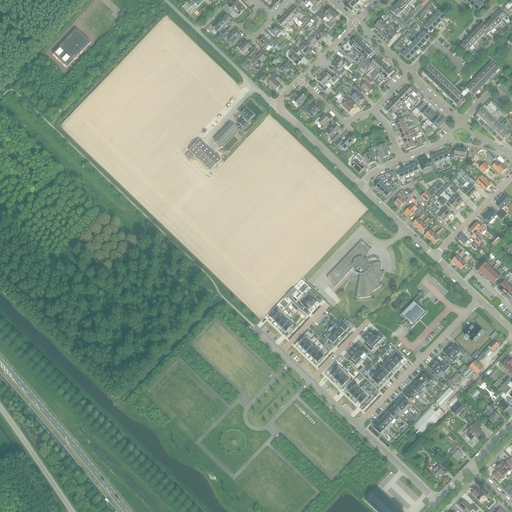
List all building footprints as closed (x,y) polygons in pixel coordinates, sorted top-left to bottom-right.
[(227,6),(230,8),(231,7),(239,15),(244,9),(236,1),(235,2),(232,0),(227,6)] [(320,0),(314,0),(311,3),(313,5),(312,7),(314,8),(312,11),(314,13),(319,8),(317,6),(321,1),(320,0)] [(347,0),(341,0),(346,3),(347,2),(353,8),(356,4),(352,0),(348,0),(347,0)] [(402,0),(400,0),(398,3),(404,9),(408,5),(402,0)] [(480,1),(474,8),(477,11),(484,5),(480,1)] [(398,3),(394,7),(400,13),(404,9),(398,3)] [(293,6),(289,10),(296,17),(300,13),(293,6)] [(400,13),(394,7),(390,11),(397,17),(400,13)] [(326,17),(328,19),(334,13),(330,9),(325,14),(323,12),(321,10),(317,14),(319,16),(318,17),(320,19),(322,20),(326,17)] [(386,9),(384,11),(389,17),(391,18),(393,16),(391,14),(386,9)] [(289,10),(285,14),(292,21),(296,17),(289,10)] [(439,11),(436,15),(442,21),(446,17),(439,11)] [(500,11),(496,15),(502,21),(504,18),(506,21),(508,19),(500,11)] [(216,21),(211,26),(217,31),(226,22),(225,21),(228,18),(223,13),(220,16),(216,20),(216,21)] [(334,13),(328,19),(330,21),(326,24),(331,28),(335,23),(333,21),(338,16),(334,13)] [(285,14),(282,18),(289,25),(292,21),(285,14)] [(378,31),(385,24),(383,21),(386,18),(383,15),(380,19),(381,20),(375,26),(374,27),(377,30),(378,28),(379,30),(378,31)] [(436,15),(432,19),(438,25),(442,21),(436,15)] [(496,15),(492,19),(498,24),(502,21),(496,15)] [(280,18),(277,21),(278,22),(285,29),(287,31),(288,29),(287,27),(289,25),(282,18),(281,19),(280,18)] [(432,19),(428,23),(434,29),(438,25),(432,19)] [(492,19),(488,22),(494,28),(498,24),(492,19)] [(488,22),(485,26),(484,26),(490,32),(491,32),(494,28),(488,22)] [(379,32),(382,34),(389,27),(391,25),(389,23),(387,25),(385,24),(378,31),(379,30),(380,31),(379,32)] [(434,29),(428,23),(424,27),(431,33),(434,29)] [(482,23),(478,28),(484,34),(484,33),(487,35),(490,32),(484,26),(485,26),(482,23)] [(271,33),(270,34),(274,37),(275,36),(277,36),(278,37),(281,34),(280,33),(282,31),(276,24),(269,31),(271,33)] [(387,37),(393,31),(389,27),(382,34),(382,35),(385,37),(386,36),(387,37),(386,38),(387,37)] [(478,28),(474,31),(480,37),(484,34),(478,28)] [(76,29),(53,54),(66,67),(90,42),(76,29)] [(422,33),(420,35),(427,41),(430,37),(421,29),(420,31),(422,33)] [(221,36),(224,39),(230,33),(227,30),(221,36)] [(231,42),(229,43),(233,46),(240,39),(238,37),(239,35),(235,31),(228,38),(231,42)] [(315,32),(312,36),(319,43),(325,37),(318,31),(316,33),(315,32)] [(393,31),(387,37),(388,38),(387,39),(390,42),(391,41),(397,35),(398,33),(396,32),(395,33),(393,31)] [(474,31),(471,35),(477,41),(480,37),(474,31)] [(308,41),(306,43),(313,49),(319,43),(312,36),(309,34),(306,37),(306,38),(308,40),(308,41)] [(417,39),(416,39),(423,45),(427,41),(420,35),(418,37),(416,36),(415,38),(417,39)] [(471,35),(467,39),(473,45),(477,41),(471,35)] [(263,49),(265,50),(269,46),(270,47),(272,47),(273,46),(275,47),(278,44),(272,38),(269,41),(264,36),(259,42),(264,47),(263,49)] [(350,45),(354,49),(361,41),(357,37),(350,45)] [(416,39),(413,43),(419,49),(423,45),(416,39)] [(467,39),(463,43),(469,49),(473,45),(467,39)] [(313,49),(306,43),(304,40),(301,42),(303,44),(298,50),(301,53),(303,51),(307,55),(313,49)] [(353,54),(355,55),(365,45),(361,41),(354,49),(356,51),(353,54)] [(235,48),(238,51),(240,48),(247,55),(250,53),(247,50),(251,47),(246,42),(242,46),(240,43),(235,48)] [(413,43),(409,47),(415,53),(419,49),(413,43)] [(463,43),(459,47),(465,53),(468,55),(472,51),(469,49),(463,43)] [(359,54),(361,56),(368,49),(365,45),(355,55),(356,57),(359,54)] [(289,58),(297,65),(299,63),(302,60),(296,55),(298,52),(293,47),(290,51),(293,54),(289,58)] [(409,47),(405,51),(412,57),(415,53),(409,47)] [(363,63),(365,65),(369,60),(367,58),(372,53),(368,49),(361,56),(364,58),(361,61),(363,63)] [(412,57),(405,51),(401,55),(408,61),(412,57)] [(264,64),(262,62),(266,58),(261,53),(257,58),(254,55),(250,60),(254,64),(256,62),(261,67),(264,64)] [(340,57),(336,61),(343,68),(346,65),(348,68),(352,64),(347,60),(345,62),(340,57)] [(372,66),(374,68),(381,61),(377,57),(372,62),(369,60),(365,65),(369,69),(372,66)] [(343,68),(336,61),(332,65),(337,70),(335,72),(339,77),(343,73),(341,71),(343,68)] [(373,73),(375,75),(385,64),(381,61),(374,68),(376,70),(373,73)] [(466,94),(469,91),(474,96),(499,69),(492,62),(463,92),(466,94)] [(280,70),(284,74),(283,75),(287,79),(294,71),(286,63),(280,70)] [(379,73),(382,75),(389,68),(385,64),(375,75),(376,76),(379,73)] [(463,97),(466,94),(463,92),(460,95),(429,65),(422,72),(459,107),(466,100),(463,97)] [(389,68),(382,75),(386,79),(393,72),(389,68)] [(325,72),(321,76),(329,83),(331,80),(334,83),(337,79),(333,75),(331,77),(325,72)] [(268,84),(275,91),(281,85),(275,80),(278,78),(273,73),(271,76),(273,78),(268,84)] [(329,83),(321,76),(317,80),(322,85),(320,87),(325,92),(328,88),(326,86),(329,83)] [(363,79),(366,82),(361,87),(369,94),(374,89),(370,85),(373,82),(366,76),(363,79)] [(353,88),(355,90),(352,92),(352,94),(354,95),(351,98),(359,105),(365,98),(360,94),(362,92),(356,85),(353,88)] [(407,85),(403,89),(413,99),(415,97),(412,94),(414,92),(417,95),(419,92),(412,85),(410,88),(407,85)] [(403,89),(400,93),(406,100),(409,97),(412,100),(413,99),(403,89)] [(289,100),(292,102),(294,100),(299,106),(307,98),(301,92),(296,97),(293,95),(289,100)] [(400,93),(396,97),(406,106),(407,105),(404,102),(406,100),(400,93)] [(342,96),(344,98),(347,101),(342,106),(350,113),(354,108),(353,107),(356,104),(347,96),(345,94),(342,96)] [(396,97),(392,101),(399,108),(401,105),(404,108),(406,106),(396,97)] [(392,101),(388,105),(398,114),(400,113),(397,110),(399,108),(392,101)] [(419,107),(417,109),(422,114),(429,108),(423,103),(419,107)] [(302,111),(305,114),(307,112),(313,117),(319,110),(314,105),(311,108),(310,107),(309,108),(307,106),(302,111)] [(398,114),(388,105),(385,109),(391,115),(394,113),(398,117),(399,116),(398,114)] [(477,114),(479,116),(485,110),(482,107),(477,112),(478,113),(477,114)] [(241,118),(237,123),(241,127),(245,122),(246,122),(248,120),(248,121),(254,115),(246,108),(241,113),(240,113),(244,116),(242,118),(241,118)] [(422,114),(427,120),(434,113),(429,108),(422,114)] [(479,116),(482,119),(488,113),(485,110),(479,116)] [(427,120),(433,125),(439,118),(434,113),(427,120)] [(482,119),(485,122),(491,116),(488,113),(482,119)] [(315,121),(315,123),(318,125),(320,123),(323,126),(321,127),(324,129),(329,124),(327,122),(329,119),(325,115),(321,119),(319,117),(315,121)] [(485,122),(489,125),(495,119),(491,116),(485,122)] [(396,125),(398,130),(410,125),(409,123),(406,124),(403,118),(398,121),(399,124),(396,125)] [(439,118),(433,125),(438,130),(444,123),(439,118)] [(489,125),(492,128),(498,122),(495,119),(489,125)] [(239,130),(236,128),(230,122),(214,139),(220,145),(222,147),(239,130)] [(492,128),(495,131),(501,125),(498,122),(492,128)] [(398,130),(400,135),(409,131),(408,128),(411,127),(414,126),(413,123),(410,125),(398,130)] [(331,140),(334,142),(338,137),(336,135),(340,130),(334,124),(327,132),(333,138),(331,140)] [(495,131),(498,134),(504,128),(501,125),(495,131)] [(498,134),(501,137),(507,131),(504,128),(498,134)] [(400,135),(402,140),(416,134),(415,132),(413,132),(410,134),(409,131),(400,135)] [(507,131),(501,137),(503,139),(504,138),(505,139),(510,134),(507,131)] [(402,140),(405,145),(413,141),(412,138),(417,136),(416,134),(402,140)] [(335,144),(339,148),(341,146),(345,149),(352,142),(350,140),(350,139),(347,137),(343,142),(340,140),(335,144)] [(188,150),(210,171),(220,160),(199,139),(188,150)] [(413,141),(405,145),(407,150),(419,145),(418,142),(414,144),(413,141)] [(378,153),(381,159),(389,155),(388,154),(387,152),(388,151),(385,144),(377,147),(379,152),(378,153)] [(454,157),(459,158),(461,148),(455,147),(455,151),(452,150),(450,158),(453,158),(454,157)] [(373,155),(375,154),(373,148),(368,149),(370,153),(364,155),(368,164),(375,161),(373,155)] [(461,148),(459,158),(465,159),(465,160),(468,161),(469,153),(466,153),(467,149),(461,148)] [(445,150),(441,152),(444,160),(449,158),(445,150)] [(185,156),(190,160),(194,156),(189,152),(185,156)] [(441,152),(436,154),(439,162),(444,160),(441,152)] [(487,156),(492,162),(496,158),(490,153),(487,156)] [(352,165),(359,173),(365,167),(361,163),(364,160),(359,154),(352,160),(354,162),(352,165)] [(439,162),(436,154),(431,156),(435,164),(439,162)] [(418,161),(422,170),(433,165),(430,159),(427,160),(426,157),(418,161)] [(492,167),(495,170),(498,173),(499,172),(502,174),(506,169),(501,165),(500,163),(499,165),(496,162),(492,167)] [(415,163),(411,165),(414,173),(419,171),(415,163)] [(487,166),(488,165),(485,163),(480,168),(484,173),(489,169),(487,166)] [(411,165),(406,167),(410,175),(414,173),(411,165)] [(406,167),(401,169),(405,177),(410,175),(406,167)] [(405,177),(401,169),(397,171),(400,179),(405,177)] [(470,184),(466,188),(473,195),(477,191),(472,186),(475,182),(471,178),(470,178),(467,175),(463,178),(470,184)] [(476,182),(478,184),(480,183),(482,185),(480,186),(483,188),(484,187),(487,190),(491,185),(481,176),(476,182)] [(375,187),(378,191),(385,184),(381,181),(375,187)] [(428,193),(433,197),(443,186),(439,181),(428,193)] [(450,185),(452,187),(457,191),(459,189),(454,185),(452,183),(450,185)] [(378,191),(382,195),(389,188),(385,184),(378,191)] [(389,188),(382,195),(386,198),(392,191),(389,188)] [(473,195),(466,188),(464,190),(462,188),(460,190),(469,199),(473,195)] [(398,199),(394,203),(397,206),(398,205),(400,207),(405,202),(402,199),(404,197),(400,193),(396,197),(398,199)] [(425,193),(421,196),(427,202),(431,198),(425,193)] [(456,195),(452,199),(460,206),(464,202),(456,195)] [(496,204),(502,209),(510,201),(504,196),(496,204)] [(460,206),(452,199),(448,203),(456,210),(460,206)] [(404,213),(407,215),(408,214),(410,216),(414,213),(416,215),(422,209),(420,206),(417,209),(413,204),(410,207),(404,213)] [(444,207),(441,211),(448,218),(452,214),(444,207)] [(413,224),(417,228),(423,223),(420,220),(425,215),(423,213),(425,211),(423,209),(418,214),(420,216),(413,224)] [(489,223),(497,215),(491,210),(483,218),(488,223),(487,225),(491,229),(493,227),(489,223)] [(432,215),(437,219),(439,217),(444,222),(448,218),(440,211),(437,215),(434,213),(432,215)] [(476,222),(473,226),(478,231),(481,234),(485,230),(484,230),(486,228),(483,226),(484,226),(484,225),(482,224),(480,226),(476,222)] [(423,223),(417,228),(422,233),(427,227),(423,223)] [(473,226),(469,230),(473,233),(471,235),(473,237),(474,238),(477,235),(476,233),(478,231),(473,226)] [(425,235),(430,240),(435,234),(430,230),(425,235)] [(435,234),(430,240),(434,244),(439,239),(435,234)] [(469,241),(469,240),(463,234),(458,239),(464,245),(466,243),(469,245),(471,243),(469,241)] [(371,296),(370,292),(375,290),(378,288),(382,284),(381,285),(379,282),(381,279),(383,275),(384,272),(380,271),(381,268),(381,264),(380,261),(380,262),(369,264),(369,263),(368,261),(367,260),(366,259),(365,260),(363,258),(371,249),(371,248),(370,250),(362,242),(328,277),(336,285),(335,286),(335,287),(345,276),(353,268),(356,270),(355,271),(356,272),(357,273),(358,274),(359,274),(356,297),(355,297),(359,298),(364,298),(368,297),(372,296),(371,296)] [(452,261),(456,266),(462,260),(457,256),(452,261)] [(462,260),(456,266),(461,270),(466,264),(462,260)] [(481,273),(482,274),(489,266),(484,261),(476,270),(480,274),(481,273)] [(485,276),(486,278),(493,270),(489,266),(482,274),(483,275),(482,276),(484,277),(485,276)] [(490,281),(495,276),(497,274),(496,272),(493,270),(486,278),(487,279),(486,279),(488,281),(489,280),(490,281)] [(497,274),(495,276),(497,279),(499,280),(503,276),(497,271),(496,272),(497,274)] [(501,291),(502,292),(509,285),(507,283),(509,281),(504,276),(500,281),(502,284),(497,289),(500,292),(501,291)] [(504,296),(505,297),(511,289),(511,287),(509,285),(502,292),(504,295),(504,296)] [(286,296),(289,299),(291,297),(293,295),(297,291),(294,288),(290,291),(288,294),(286,296)] [(308,293),(304,297),(313,306),(317,301),(314,298),(316,296),(309,290),(307,292),(308,293)] [(408,320),(403,325),(409,331),(427,312),(421,307),(419,302),(421,299),(418,296),(400,315),(406,320),(407,319),(408,320)] [(299,301),(297,303),(303,310),(305,307),(308,310),(313,306),(304,297),(299,302),(299,301)] [(275,313),(270,317),(275,322),(284,313),(277,306),(273,311),(275,313)] [(284,313),(275,322),(279,325),(287,317),(284,313)] [(287,317),(279,325),(283,329),(290,322),(289,322),(291,320),(287,317)] [(342,320),(338,325),(345,332),(349,327),(346,324),(348,322),(342,317),(340,319),(342,320)] [(290,322),(283,329),(286,332),(291,328),(293,330),(297,326),(295,323),(293,325),(290,322)] [(335,323),(332,327),(341,336),(345,332),(338,325),(335,323)] [(464,331),(463,332),(466,335),(464,336),(468,340),(469,339),(472,341),(476,337),(477,336),(479,333),(482,336),(485,332),(476,324),(473,327),(472,326),(470,328),(468,327),(467,328),(466,327),(463,330),(464,331)] [(332,327),(328,330),(329,331),(337,340),(341,336),(332,327)] [(329,331),(322,338),(326,342),(328,340),(333,344),(337,340),(329,331)] [(372,331),(368,335),(377,344),(383,337),(379,333),(377,335),(372,331)] [(368,335),(364,340),(367,343),(365,345),(371,351),(373,349),(373,348),(377,344),(368,335)] [(307,336),(299,345),(303,348),(309,342),(310,342),(311,340),(307,336)] [(478,358),(476,360),(478,363),(481,360),(481,361),(483,360),(487,356),(486,356),(491,351),(491,352),(493,350),(494,351),(499,345),(494,341),(478,358)] [(309,342),(303,348),(307,352),(313,345),(310,342),(309,342)] [(313,345),(307,352),(310,356),(317,349),(313,345)] [(453,345),(449,349),(456,356),(460,352),(462,354),(464,352),(464,351),(463,351),(460,347),(457,349),(453,345)] [(357,346),(353,351),(362,359),(368,353),(364,348),(362,351),(357,346)] [(317,349),(310,356),(314,359),(320,352),(317,349)] [(449,349),(444,354),(447,356),(445,358),(447,360),(451,364),(454,362),(458,358),(456,356),(449,349)] [(353,351),(349,355),(352,358),(350,360),(356,366),(362,359),(353,351)] [(395,351),(391,355),(400,363),(399,363),(400,363),(404,359),(395,351)] [(314,359),(313,359),(318,363),(324,356),(320,352),(314,359)] [(391,355),(387,359),(389,360),(396,367),(399,363),(400,363),(391,355)] [(501,364),(511,374),(511,366),(511,365),(511,364),(511,358),(509,355),(501,364)] [(389,360),(386,364),(393,370),(396,367),(389,360)] [(443,373),(449,367),(443,360),(441,362),(438,360),(434,364),(443,373)] [(469,368),(474,373),(476,375),(477,375),(484,368),(478,363),(476,360),(469,368)] [(334,370),(330,374),(334,378),(342,369),(336,363),(332,368),(334,370)] [(385,365),(382,367),(389,374),(393,370),(386,364),(385,365)] [(434,364),(430,369),(435,373),(433,375),(437,380),(439,377),(440,378),(444,374),(443,373),(434,364)] [(382,367),(379,371),(385,378),(389,374),(382,367)] [(342,369),(334,378),(338,382),(347,373),(342,369)] [(375,375),(382,381),(385,378),(379,371),(375,375)] [(457,372),(450,380),(453,382),(460,375),(457,372)] [(347,373),(338,382),(343,387),(347,382),(349,384),(353,380),(347,373)] [(373,373),(370,377),(379,385),(382,381),(375,375),(373,373)] [(425,373),(421,377),(422,377),(432,387),(434,385),(432,384),(434,382),(425,373)] [(432,387),(422,377),(418,381),(427,389),(429,387),(431,389),(432,387)] [(502,382),(497,388),(500,391),(505,385),(511,380),(508,377),(502,382)] [(476,382),(480,386),(484,382),(480,378),(476,382)] [(353,388),(348,392),(353,396),(360,389),(355,385),(357,383),(355,381),(352,383),(351,385),(353,388)] [(423,393),(423,392),(422,391),(425,387),(427,389),(418,381),(415,384),(423,393)] [(423,393),(415,384),(411,388),(420,396),(423,393)] [(360,389),(353,396),(357,400),(364,393),(365,391),(361,387),(360,389)] [(436,401),(440,405),(454,391),(450,387),(436,401)] [(420,396),(411,388),(408,392),(414,398),(418,395),(420,396)] [(471,394),(475,398),(480,393),(476,389),(471,394)] [(364,393),(357,400),(361,404),(364,401),(366,403),(372,398),(370,395),(365,391),(364,393)] [(411,402),(414,398),(408,392),(404,396),(411,402)] [(458,392),(448,402),(451,405),(452,405),(462,395),(458,392)] [(499,406),(505,412),(509,407),(502,400),(499,397),(497,400),(501,404),(499,406)] [(411,406),(402,398),(398,401),(407,410),(411,406)] [(398,401),(395,405),(403,413),(407,410),(398,401)] [(459,404),(452,412),(456,415),(463,408),(459,404)] [(395,405),(391,409),(400,417),(403,413),(395,405)] [(413,426),(423,435),(443,414),(439,409),(436,412),(431,407),(413,426)] [(391,409),(388,412),(395,419),(396,421),(400,417),(391,409)] [(395,419),(388,412),(384,416),(391,423),(395,419)] [(486,414),(489,417),(488,419),(491,422),(491,421),(493,424),(500,417),(495,412),(492,415),(488,412),(486,414)] [(384,416),(381,420),(388,426),(391,423),(384,416)] [(377,423),(386,432),(389,428),(388,426),(381,420),(377,423)] [(479,429),(481,426),(476,422),(468,430),(470,433),(467,436),(471,440),(477,435),(478,436),(482,432),(479,429)] [(373,427),(382,436),(384,433),(386,435),(388,433),(386,432),(377,423),(373,427)] [(451,454),(458,461),(463,455),(458,451),(460,449),(456,444),(451,449),(454,451),(451,454)] [(501,464),(499,466),(507,473),(509,471),(510,471),(511,471),(511,470),(511,468),(511,462),(508,459),(505,464),(502,461),(500,464),(501,464)] [(433,473),(430,476),(435,481),(438,477),(440,479),(445,474),(441,469),(443,467),(438,463),(437,464),(435,462),(432,466),(434,467),(436,470),(433,473)] [(507,473),(499,466),(497,468),(497,467),(495,469),(497,471),(493,476),(499,482),(502,479),(504,479),(505,478),(505,476),(507,473)] [(403,511),(401,510),(403,507),(395,499),(392,501),(378,487),(365,500),(377,511),(403,511)] [(472,493),(479,500),(484,495),(486,497),(488,494),(483,489),(481,492),(477,488),(472,493)] [(459,506),(464,511),(469,511),(473,509),(475,511),(476,511),(478,510),(473,505),(471,507),(464,501),(459,506)]
